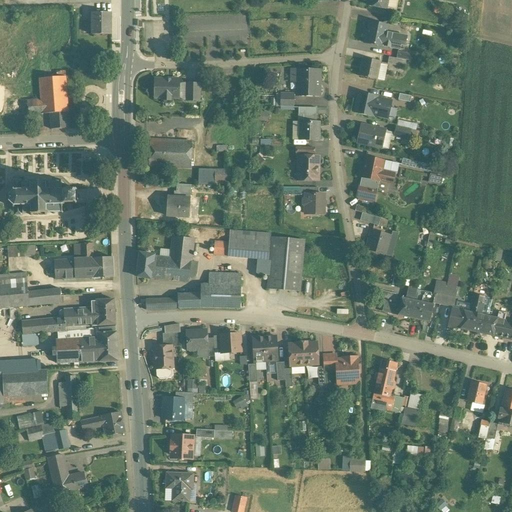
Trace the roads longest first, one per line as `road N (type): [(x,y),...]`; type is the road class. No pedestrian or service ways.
road 1 (residential): [(339,57),(336,149),(367,333)]
road 2 (residential): [(130,319),(265,318),(367,333)]
road 3 (residential): [(126,64),(339,57)]
road 4 (secondary): [(141,511),(130,319)]
road 5 (secondary): [(130,319),(123,138)]
road 6 (residential): [(367,333),(511,369)]
road 7 (residential): [(123,138),(0,143)]
